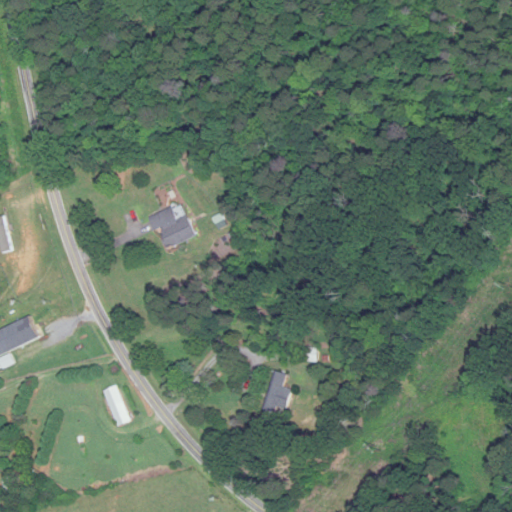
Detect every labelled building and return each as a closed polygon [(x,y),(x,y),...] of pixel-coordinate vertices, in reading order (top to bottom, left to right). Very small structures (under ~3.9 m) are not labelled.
[(168,250),(199,239),(191,218),(180,222),(176,210),(152,218),(157,233),(162,231),(168,250)] [(0,331),(0,357),(42,341),(33,319),(0,331)] [(319,362),(319,349),(304,349),(304,362),(319,362)] [(288,414),(295,391),(286,388),(290,375),(280,372),(269,408),(288,414)] [(106,391),(119,427),(133,422),(119,386),(106,391)]
